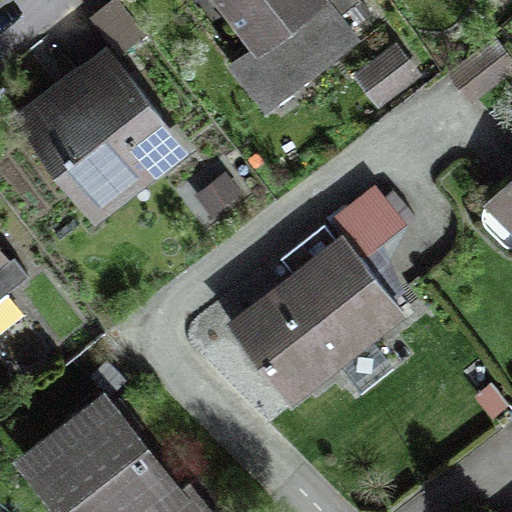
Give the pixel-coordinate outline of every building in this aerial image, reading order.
[(327,0),(211,0),(252,52),(231,68),(267,115),(360,42),(327,0)] [(511,59),(497,38),(452,69),(471,96),(511,67),(511,59)] [(194,154),(109,48),(12,124),(97,230),(194,154)] [(424,81),(402,51),(361,83),(383,112),(424,81)] [(511,185),(488,208),(511,232),(511,185)] [(410,322),(344,239),(230,330),(296,412),(410,322)] [(0,271),(11,263),(0,248),(0,271)] [(203,511),(110,393),(15,468),(49,511),(203,511)]
